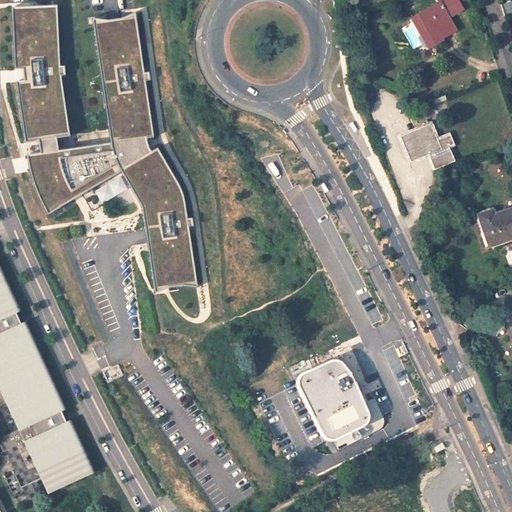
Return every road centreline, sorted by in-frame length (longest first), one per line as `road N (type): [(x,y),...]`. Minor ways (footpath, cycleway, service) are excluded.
road 1 (primary): [(275,98),(333,179),(500,511)]
road 2 (primary): [(511,493),(419,287),(319,101),(318,68)]
road 3 (tertiary): [(154,511),(106,427),(0,190)]
road 4 (unknown): [(0,328),(56,454)]
road 5 (primary): [(221,9),(211,40),(219,71),(243,93),(275,98)]
